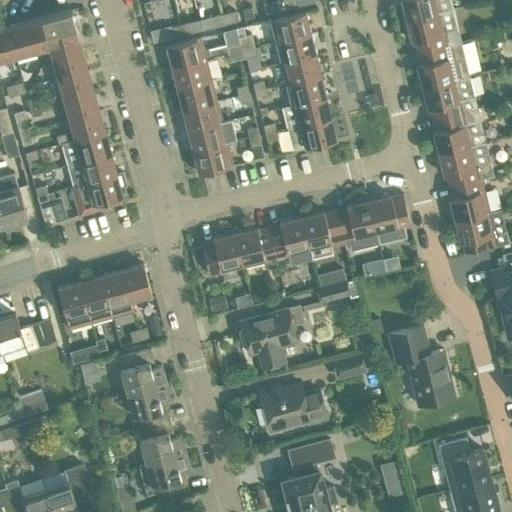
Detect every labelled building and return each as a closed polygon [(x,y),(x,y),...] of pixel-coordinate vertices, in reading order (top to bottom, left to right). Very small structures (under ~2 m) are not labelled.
[(287,7),(285,0),(276,0),(279,9),(287,7)] [(402,18),(454,6),(452,0),(401,0),(403,6),(400,7),(402,18)] [(416,51),(462,40),(454,6),(402,18),(405,30),(409,29),(411,40),(413,39),(416,51)] [(54,11),(62,42),(79,37),(71,7),(54,11)] [(276,39),(310,31),(305,9),(271,18),(276,39)] [(221,12),(224,23),(232,21),(230,10),(221,12)] [(37,16),(45,47),(62,42),(54,11),(37,16)] [(224,23),(221,12),(213,14),(216,25),(224,23)] [(20,21),(28,51),(45,47),(37,16),(20,21)] [(179,22),(182,33),(190,31),(188,20),(179,22)] [(3,25),(11,56),(28,51),(20,21),(3,25)] [(182,33),(179,22),(171,24),(174,35),(182,33)] [(0,58),(11,56),(3,25),(0,26),(0,58)] [(310,31),(276,39),(281,60),(315,52),(310,31)] [(200,35),(166,43),(171,64),(206,56),(206,58),(228,52),(227,51),(225,43),(204,49),(200,35)] [(244,47),(254,44),(252,36),(242,39),(244,47)] [(227,51),(238,48),(236,40),(225,43),(227,51)] [(419,86),(470,73),(462,40),(416,51),(419,62),(417,62),(419,73),(416,74),(419,86)] [(254,44),(244,47),(246,56),(257,53),(254,44)] [(57,75),(88,66),(82,45),(51,54),(57,75)] [(238,48),(227,51),(228,52),(230,60),(240,57),(238,48)] [(287,81),(321,73),(315,52),(281,60),(287,81)] [(206,56),(171,64),(177,85),(211,76),(206,56)] [(88,66),(57,75),(63,95),(93,87),(88,66)] [(321,73),(287,81),(292,102),(326,93),(321,73)] [(433,118),(478,107),(470,73),(419,86),(422,97),(425,96),(428,106),(430,106),(433,118)] [(211,76),(177,85),(182,105),(216,97),(211,76)] [(254,89),(265,86),(263,78),(252,81),(254,89)] [(14,82),(17,92),(25,90),(22,80),(14,82)] [(17,92),(14,82),(6,84),(8,95),(17,92)] [(238,92),(248,90),(246,83),(236,85),(238,92)] [(265,86),(254,89),(256,98),(267,95),(265,86)] [(93,87),(63,95),(68,116),(99,108),(93,87)] [(248,90),(238,92),(240,102),(251,99),(248,90)] [(326,93),(292,102),(281,104),(286,126),(331,115),(326,93)] [(29,105),(39,102),(37,95),(27,98),(29,105)] [(216,97),(182,105),(187,126),(221,118),(216,97)] [(39,102),(29,105),(32,114),(42,111),(39,102)] [(0,128),(1,132),(13,129),(7,106),(0,107),(0,128)] [(16,119),(26,116),(24,107),(13,110),(16,119)] [(435,153),(486,140),(478,107),(433,118),(435,129),(433,129),(436,140),(432,141),(435,153)] [(74,137),(105,128),(99,108),(68,116),(74,137)] [(331,115),(286,126),(292,148),(337,137),(331,115)] [(18,127),(28,124),(26,116),(16,119),(18,127)] [(221,118),(187,126),(193,148),(227,140),(237,138),(231,116),(221,118)] [(265,131),(275,129),(273,120),(263,123),(265,131)] [(20,134),(31,132),(28,124),(18,127),(20,134)] [(248,135),(259,133),(257,124),(246,127),(248,135)] [(71,138),(69,139),(61,141),(66,163),(111,150),(105,128),(74,137),(71,138)] [(13,129),(1,132),(7,155),(20,152),(13,129)] [(275,129),(265,131),(267,140),(277,137),(275,129)] [(58,142),(61,141),(69,139),(66,130),(56,134),(58,142)] [(31,132),(20,134),(23,143),(33,140),(31,132)] [(259,133),(248,135),(251,144),(261,141),(259,133)] [(227,140),(193,148),(198,171),(232,162),(227,140)] [(449,185),(483,176),(495,173),(486,140),(435,153),(438,163),(441,163),(444,173),(446,173),(449,185)] [(25,150),(27,159),(37,156),(35,147),(25,150)] [(111,150),(66,163),(72,184),(117,171),(116,171),(111,150)] [(116,171),(117,171),(72,184),(71,184),(79,212),(121,200),(120,194),(123,193),(120,185),(126,183),(122,169),(116,171)] [(6,230),(7,229),(21,224),(20,219),(28,217),(14,170),(0,174),(0,208),(0,209),(5,224),(4,224),(6,230)] [(451,219),(489,209),(482,183),(484,182),(483,176),(449,185),(452,195),(449,196),(452,207),(449,207),(451,219)] [(37,193),(48,190),(45,182),(35,185),(37,193)] [(46,223),(56,219),(48,190),(37,193),(46,223)] [(379,192),(367,195),(379,243),(407,236),(404,227),(411,226),(407,209),(403,192),(391,195),(391,193),(380,195),(379,192)] [(379,243),(367,195),(356,197),(357,201),(347,203),(347,206),(335,208),(344,242),(350,240),(353,250),(379,243)] [(489,209),(451,219),(454,230),(458,229),(460,240),(462,239),(465,251),(509,241),(501,207),(489,210),(489,209)] [(302,210),(315,259),(333,254),(330,243),(337,242),(337,243),(344,242),(335,208),(324,211),(324,209),(313,211),(312,208),(302,210)] [(275,248),(277,258),(283,257),(283,255),(288,254),(291,265),(315,259),(302,210),(289,213),(290,217),(280,220),(286,245),(275,248)] [(233,227),(243,265),(270,258),(271,260),(277,258),(275,248),(263,250),(257,225),(246,228),(245,224),(233,227)] [(243,265),(233,227),(223,230),(223,233),(213,236),(213,239),(202,241),(209,273),(243,265)] [(363,272),(399,264),(397,251),(361,259),(363,272)] [(508,265),(492,269),(499,295),(508,335),(511,333),(511,251),(505,253),(508,265)] [(121,267),(131,301),(152,295),(143,261),(121,267)] [(131,301),(121,267),(100,273),(112,314),(133,309),(131,301)] [(112,314),(100,273),(79,279),(91,320),(112,314)] [(321,299),(350,291),(346,278),(317,285),(321,299)] [(79,279),(58,284),(69,326),(91,320),(79,279)] [(291,323),(304,319),(300,302),(240,318),(249,352),(258,350),(262,365),(285,359),(281,343),(296,340),(291,323)] [(0,316),(0,346),(0,348),(25,340),(28,348),(39,345),(31,321),(21,325),(16,311),(0,316)] [(40,319),(47,342),(57,339),(50,315),(40,319)] [(47,342),(40,319),(31,321),(39,345),(47,342)] [(418,402),(455,394),(443,347),(430,350),(423,323),(389,331),(396,360),(407,357),(418,402)] [(138,327),(141,337),(149,335),(146,325),(138,327)] [(141,337),(138,327),(129,329),(132,339),(141,337)] [(96,338),(99,348),(107,346),(104,336),(96,338)] [(99,348),(96,338),(88,340),(91,351),(99,348)] [(127,392),(166,381),(161,362),(156,364),(151,345),(112,356),(120,384),(125,382),(127,392)] [(336,378),(366,370),(361,351),(331,358),(336,378)] [(142,425),(170,417),(165,399),(171,397),(166,381),(127,392),(133,414),(139,413),(142,425)] [(310,420),(327,416),(319,387),(304,391),(301,381),(282,386),(281,383),(259,389),(269,427),(294,420),(295,418),(309,415),(310,420)] [(21,413),(22,415),(47,407),(44,397),(19,406),(20,409),(23,408),(24,412),(21,413)] [(20,409),(19,406),(0,411),(0,422),(22,415),(21,413),(24,412),(23,408),(20,409)] [(26,428),(27,431),(50,424),(47,414),(22,422),(24,429),(26,428)] [(147,463),(186,452),(180,432),(175,434),(170,417),(142,425),(145,436),(140,437),(147,463)] [(24,429),(22,422),(0,428),(0,439),(27,431),(26,428),(24,429)] [(466,435),(437,443),(449,487),(490,476),(482,446),(470,450),(466,435)] [(318,467),(315,458),(334,453),(329,436),(288,447),(293,464),(294,464),(297,473),(283,477),(288,496),(287,497),(291,510),(292,509),(292,511),(331,511),(328,500),(337,498),(333,483),(324,486),(319,467),(318,467)] [(161,495),(190,488),(185,469),(190,468),(186,452),(147,463),(139,465),(147,493),(160,489),(161,495)] [(63,470),(41,477),(42,479),(53,511),(64,511),(79,507),(75,494),(86,490),(82,480),(89,478),(83,463),(64,469),(63,470)] [(118,472),(119,508),(131,508),(130,472),(118,472)] [(490,476),(449,487),(455,511),(486,511),(486,509),(498,506),(497,503),(500,503),(497,491),(494,492),(490,476)] [(53,511),(42,479),(19,487),(15,478),(5,481),(15,511),(20,511),(26,510),(27,511),(53,511)] [(15,511),(5,481),(0,482),(0,501),(0,511),(15,511)]
